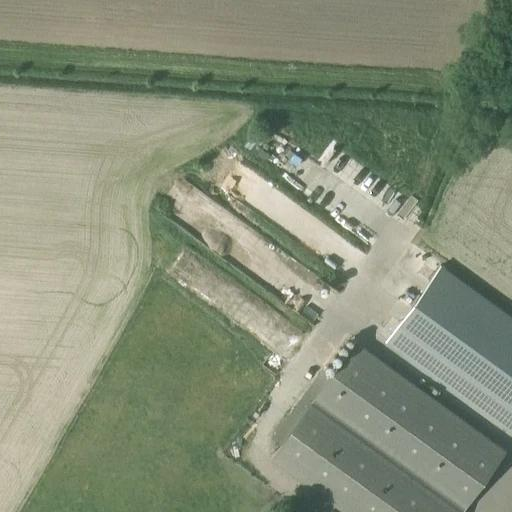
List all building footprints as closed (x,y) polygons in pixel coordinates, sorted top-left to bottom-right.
[(219,185),(234,197),(249,179),(235,167),(219,185)] [(287,213),(287,235),(314,235),(314,213),(287,213)] [(511,404),(511,316),(440,264),(398,322),(511,404)] [(297,310),(316,276),(303,270),(285,304),(297,310)] [(334,352),(265,458),(342,511),(458,511),(491,460),(334,352)]
